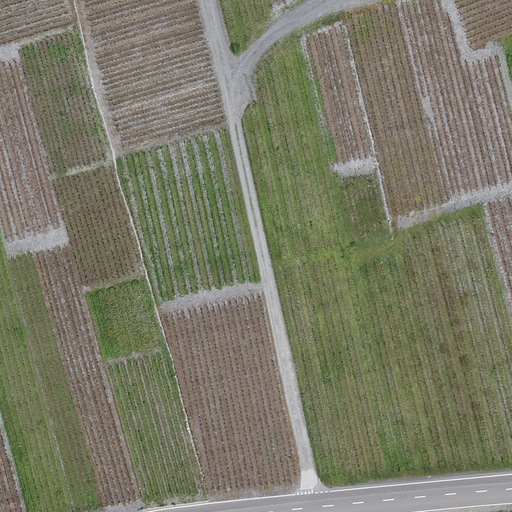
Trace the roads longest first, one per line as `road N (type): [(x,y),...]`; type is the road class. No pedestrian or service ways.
road 1 (unclassified): [(313,506),(202,0)]
road 2 (secondary): [(313,506),(511,488)]
